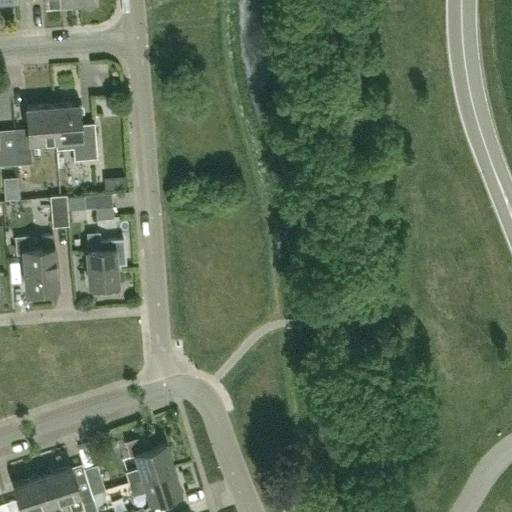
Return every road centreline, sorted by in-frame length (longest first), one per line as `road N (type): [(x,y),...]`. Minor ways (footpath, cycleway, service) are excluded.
road 1 (residential): [(156,310),(137,42)]
road 2 (primary): [(511,229),(473,116),(459,0)]
road 3 (residential): [(0,441),(161,389)]
road 4 (residential): [(251,511),(198,396),(161,389)]
road 5 (residential): [(0,323),(156,310)]
road 6 (residential): [(0,51),(137,42)]
